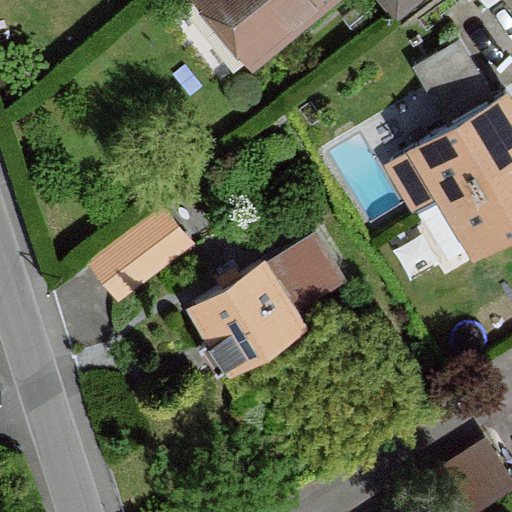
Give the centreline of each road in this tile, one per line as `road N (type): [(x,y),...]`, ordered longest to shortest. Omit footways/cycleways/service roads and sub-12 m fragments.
road 1 (residential): [(0,255),(80,511)]
road 2 (residential): [(511,394),(335,511)]
